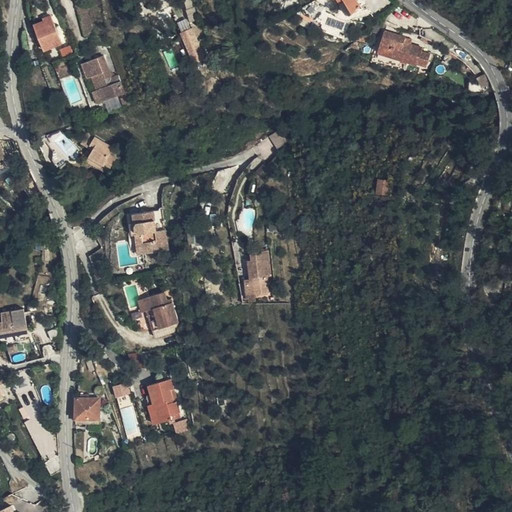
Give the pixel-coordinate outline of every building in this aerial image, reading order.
[(356,13),(368,6),(363,0),(359,0),(350,6),(356,13)] [(98,33),(90,8),(82,10),(89,35),(98,33)] [(64,45),(53,15),(46,17),(47,21),(40,24),(49,50),(64,45)] [(194,27),(179,33),(192,65),(207,60),(194,27)] [(390,39),(389,43),(406,48),(409,49),(410,46),(390,39)] [(69,55),(78,52),(75,43),(67,46),(69,55)] [(406,48),(389,43),(382,61),(421,75),(422,72),(429,74),(433,64),(425,62),(426,56),(415,52),(409,49),(406,48)] [(106,85),(110,97),(131,90),(124,71),(115,74),(107,54),(86,61),(91,74),(95,73),(101,87),(106,85)] [(102,100),(110,97),(106,85),(101,87),(95,73),(91,74),(102,100)] [(281,127),(270,133),(281,149),(288,139),(281,127)] [(93,154),(113,166),(123,149),(92,129),(86,140),(96,148),(93,154)] [(111,170),(113,166),(93,154),(90,158),(111,170)] [(254,172),(257,175),(268,164),(265,161),(254,172)] [(377,179),(375,194),(386,195),(388,180),(377,179)] [(142,229),(146,229),(151,229),(154,248),(178,245),(176,223),(166,225),(163,204),(140,208),(142,229)] [(151,229),(146,229),(148,249),(154,248),(151,229)] [(251,249),(252,256),(257,288),(271,287),(269,271),(272,271),(270,247),(251,249)] [(257,288),(252,256),(249,257),(251,277),(247,277),(248,290),(257,288)] [(175,325),(186,323),(179,304),(175,306),(172,297),(151,305),(156,317),(163,315),(166,324),(160,326),(175,325)] [(1,307),(2,317),(26,314),(24,304),(1,307)] [(2,317),(0,316),(0,331),(15,330),(16,337),(30,334),(26,314),(2,317)] [(47,328),(49,334),(59,331),(58,321),(47,328)] [(188,327),(186,323),(175,325),(160,326),(159,327),(164,337),(188,327)] [(0,376),(8,373),(4,364),(1,363),(0,362),(0,376)] [(126,383),(112,387),(115,398),(129,394),(126,383)] [(162,389),(165,399),(173,427),(186,424),(185,419),(193,418),(190,406),(187,407),(184,394),(187,393),(184,383),(162,389)] [(173,427),(165,399),(160,399),(167,428),(173,427)] [(87,422),(108,423),(109,404),(87,403),(87,422)] [(136,426),(134,410),(122,411),(125,427),(136,426)]
